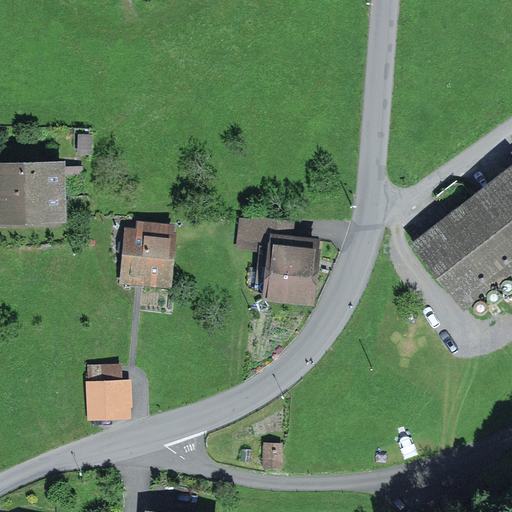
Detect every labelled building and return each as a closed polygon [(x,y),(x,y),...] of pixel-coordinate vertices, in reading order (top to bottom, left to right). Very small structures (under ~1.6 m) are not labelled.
[(78,168),(4,170),(5,190),(0,190),(0,215),(58,214),(58,189),(78,188),(78,168)] [(462,298),(500,269),(507,278),(508,278),(509,279),(510,279),(511,279),(511,176),(430,240),(423,232),(414,239),(462,298)] [(289,222),(254,219),(252,246),(260,247),(255,291),(269,292),(269,295),(307,299),(314,240),(288,237),(289,222)] [(137,280),(137,274),(165,277),(169,227),(140,224),(139,236),(130,235),(126,279),(137,280)] [(128,414),(128,386),(90,386),(91,415),(128,414)] [(266,445),(265,465),(278,466),(279,446),(266,445)] [(483,511),(481,507),(491,503),(480,480),(425,506),(427,511),(483,511)]
